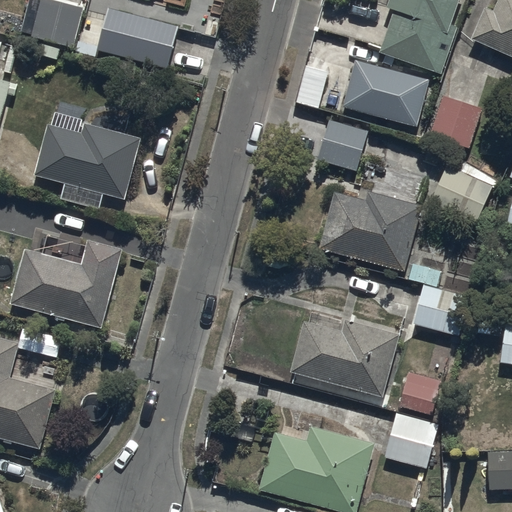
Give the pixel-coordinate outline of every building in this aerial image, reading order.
[(85,5),(66,0),(41,0),(32,36),(44,39),(40,55),(59,60),(62,47),(73,50),(85,5)] [(394,10),(381,49),(443,72),(460,27),(453,25),(462,0),(388,0),(386,7),(394,10)] [(511,0),(501,0),(498,8),(490,4),(475,36),(511,52),(511,0)] [(180,26),(108,8),(98,48),(170,66),(180,26)] [(432,80),(358,58),(344,106),(418,128),(432,80)] [(330,70),(307,64),(298,102),(320,107),(330,70)] [(0,125),(8,93),(15,95),(19,82),(0,77),(0,125)] [(484,108),(443,94),(430,133),(471,147),(484,108)] [(144,139),(56,111),(36,174),(66,182),(61,198),(101,210),(106,192),(125,198),(144,139)] [(369,130),(331,118),(319,158),(357,170),(369,130)] [(447,168),(432,202),(478,223),(493,189),(447,168)] [(335,190),(320,246),(408,270),(426,206),(367,190),(364,198),(335,190)] [(29,248),(14,301),(105,327),(128,249),(91,238),(83,263),(29,248)] [(427,282),(441,288),(445,272),(415,264),(411,278),(427,282)] [(441,288),(427,282),(416,322),(463,336),(474,297),(441,288)] [(307,318),(292,369),(386,396),(404,335),(349,319),(346,329),(307,318)] [(511,325),(506,324),(501,361),(511,362),(511,325)] [(0,336),(0,435),(43,448),(59,388),(14,376),(23,343),(0,336)] [(444,383),(414,372),(402,406),(433,416),(444,383)] [(402,411),(388,457),(432,470),(445,425),(402,411)] [(278,431),(262,487),(352,511),(360,511),(380,443),(314,425),(310,440),(278,431)] [(511,449),(488,451),(491,491),(511,489),(511,449)]
